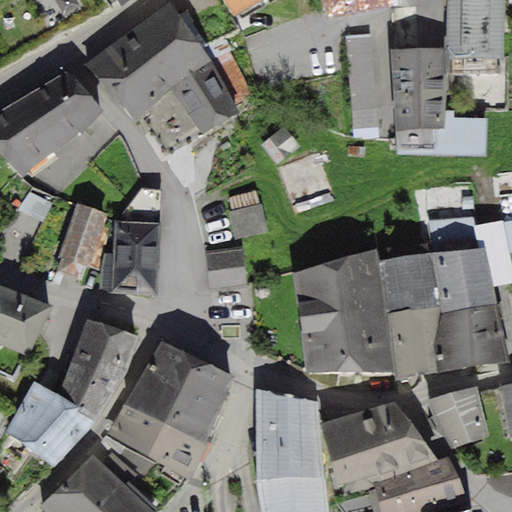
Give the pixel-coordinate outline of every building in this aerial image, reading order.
[(224,0),(233,15),(258,0),(224,0)] [(449,0),(448,53),(464,54),(463,71),(500,73),(503,0),(449,0)] [(209,58),(169,2),(138,23),(109,43),(84,60),(135,123),(139,120),(170,89),(209,58)] [(351,129),(379,127),(376,92),(371,33),(344,35),(351,129)] [(485,155),(486,117),(454,116),(454,108),(444,107),(446,46),(437,46),(389,45),(395,151),(435,154),(485,155)] [(209,58),(170,89),(178,101),(199,133),(237,112),(233,102),(248,91),(228,47),(209,58)] [(101,109),(66,70),(0,107),(0,152),(5,158),(18,171),(77,128),(80,130),(101,109)] [(162,157),(199,133),(178,101),(170,89),(139,120),(162,157)] [(55,197),(32,186),(17,208),(42,221),(55,197)] [(140,186),(117,219),(158,221),(160,187),(140,186)] [(228,210),(235,237),(267,229),(261,204),(257,205),(254,191),(229,196),(232,209),(228,210)] [(107,210),(76,200),(58,253),(63,255),(59,267),(81,274),(84,264),(89,265),(107,210)] [(158,221),(117,219),(114,219),(113,250),(102,250),(100,289),(127,289),(158,291),(160,221),(158,221)] [(388,257),(379,258),(387,313),(440,305),(430,251),(429,242),(387,247),(388,257)] [(484,245),(430,251),(440,305),(435,343),(437,370),(463,367),(508,361),(484,245)] [(242,246),(206,249),(210,292),(245,289),(242,246)] [(377,248),(294,269),(307,369),(357,371),(394,373),(387,313),(379,258),(377,248)] [(23,292),(0,283),(0,344),(28,355),(51,303),(23,292)] [(440,305),(387,313),(394,373),(424,371),(437,370),(435,343),(440,305)] [(113,326),(89,317),(58,392),(76,403),(75,407),(95,420),(138,335),(113,326)] [(190,353),(161,337),(124,403),(205,441),(232,374),(190,353)] [(46,386),(35,380),(5,430),(52,464),(95,420),(75,407),(76,403),(58,392),(46,386)] [(511,380),(499,382),(508,435),(511,434),(511,380)] [(477,386),(426,399),(437,425),(443,433),(455,447),(488,435),(477,386)] [(257,388),(255,476),(325,477),(317,400),(297,396),(257,388)] [(393,400),(322,421),(337,483),(347,481),(351,491),(374,481),(437,457),(422,438),(393,400)] [(205,441),(124,403),(107,432),(188,478),(202,454),(208,443),(205,441)] [(102,460),(93,452),(80,464),(39,504),(47,511),(156,511),(161,507),(130,480),(136,473),(112,449),(102,460)] [(437,457),(374,481),(381,511),(428,511),(466,498),(460,476),(454,467),(446,454),(437,457)] [(255,476),(261,511),(327,511),(325,477),(255,476)]
